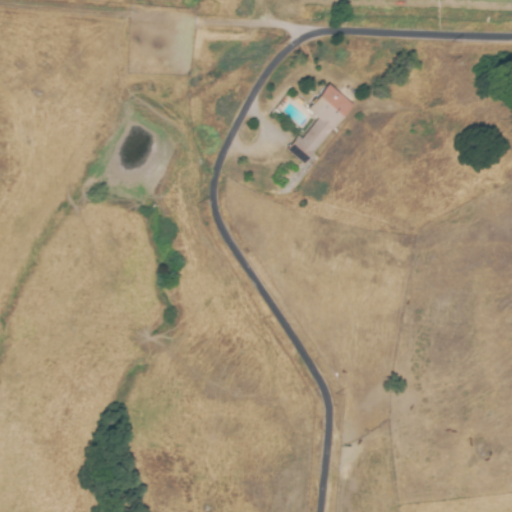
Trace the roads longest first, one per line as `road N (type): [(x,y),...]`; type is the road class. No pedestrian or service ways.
road 1 (residential): [(320,511),(325,393),(211,223),(203,193),(228,120),(257,67),(291,30)]
road 2 (residential): [(511,37),(291,30)]
